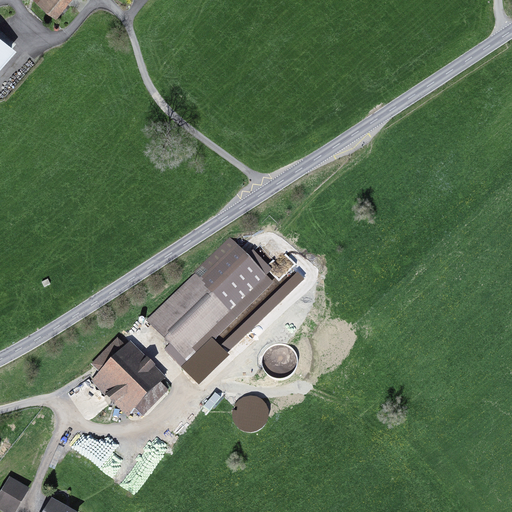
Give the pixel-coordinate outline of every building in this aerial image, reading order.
[(32,0),(56,18),(70,0),(32,0)] [(0,76),(24,50),(0,28),(0,76)] [(187,364),(273,282),(240,247),(204,281),(198,276),(148,324),(187,364)] [(94,365),(103,375),(94,383),(131,422),(171,384),(134,345),(129,350),(120,341),(94,365)] [(0,511),(1,511),(17,511),(30,489),(10,479),(0,496),(0,511)] [(69,511),(52,501),(45,511),(69,511)]
